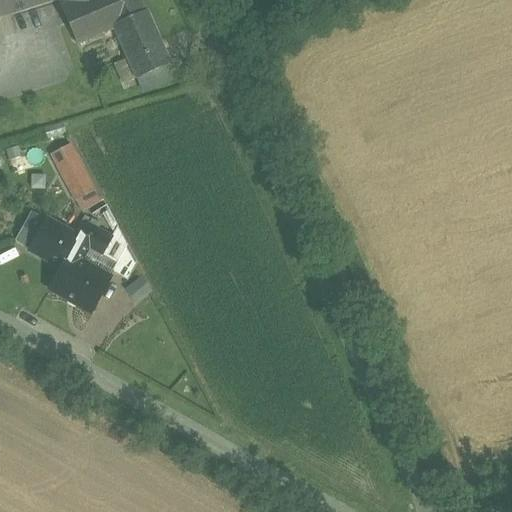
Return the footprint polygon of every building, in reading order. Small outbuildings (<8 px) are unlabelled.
[(0,0),(0,15),(49,0),(61,0),(64,6),(61,7),(77,44),(113,28),(112,26),(144,12),(138,0),(0,0)] [(144,12),(112,26),(113,28),(136,79),(171,64),(147,11),(144,12)] [(96,190),(71,144),(50,155),(75,202),(96,190)] [(29,249),(45,219),(31,212),(15,241),(29,249)] [(29,249),(27,253),(60,271),(69,255),(76,241),(80,235),(47,216),(45,219),(29,249)] [(112,238),(86,223),(80,235),(76,241),(102,255),(112,238)] [(102,255),(76,241),(69,255),(109,277),(112,272),(127,244),(118,227),(112,238),(102,255)] [(127,244),(112,272),(127,281),(137,263),(127,244)] [(109,277),(69,255),(60,271),(50,289),(90,312),(110,278),(109,277)] [(153,292),(143,275),(125,290),(137,304),(153,292)]
